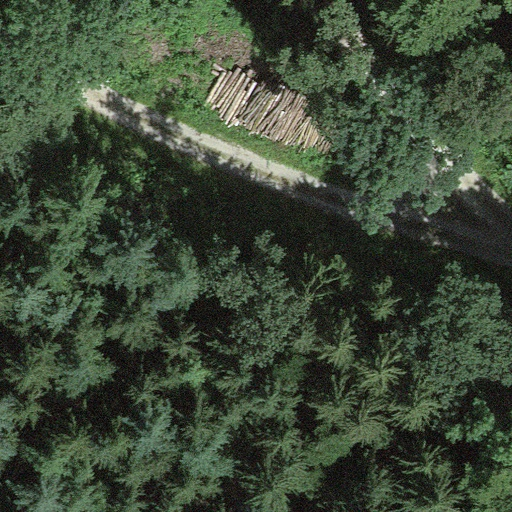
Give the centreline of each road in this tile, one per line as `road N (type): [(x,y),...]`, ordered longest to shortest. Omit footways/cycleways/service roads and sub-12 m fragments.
road 1 (track): [(511,236),(441,241),(274,181),(123,114),(0,32)]
road 2 (track): [(511,198),(317,0)]
